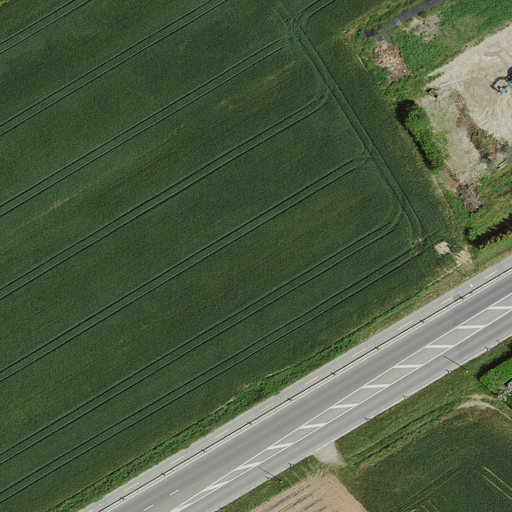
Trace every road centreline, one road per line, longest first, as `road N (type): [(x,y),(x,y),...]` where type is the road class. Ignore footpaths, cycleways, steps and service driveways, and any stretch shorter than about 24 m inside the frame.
road 1 (secondary): [(511,282),(263,443)]
road 2 (secondary): [(263,443),(446,360),(511,319)]
road 3 (secondary): [(151,511),(263,443)]
